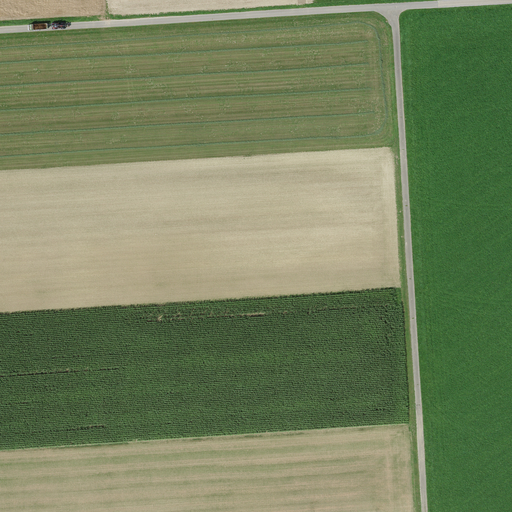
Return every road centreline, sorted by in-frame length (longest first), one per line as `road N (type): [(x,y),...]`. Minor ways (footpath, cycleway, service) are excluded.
road 1 (track): [(511,0),(0,30)]
road 2 (track): [(393,6),(424,511)]
